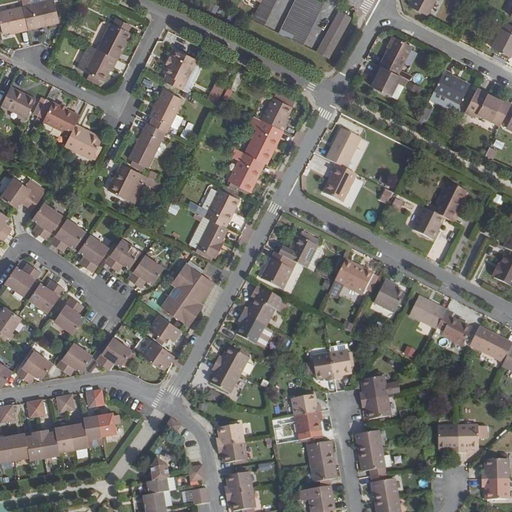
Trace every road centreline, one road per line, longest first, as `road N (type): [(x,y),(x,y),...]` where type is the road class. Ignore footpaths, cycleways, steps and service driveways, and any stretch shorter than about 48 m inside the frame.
road 1 (residential): [(282,195),(511,310)]
road 2 (residential): [(282,195),(164,406)]
road 3 (residential): [(141,0),(334,94)]
road 4 (residential): [(164,406),(115,382),(0,399)]
road 5 (residential): [(379,12),(511,80)]
road 6 (residential): [(0,277),(26,242),(107,297)]
road 7 (residential): [(218,511),(203,437),(164,406)]
